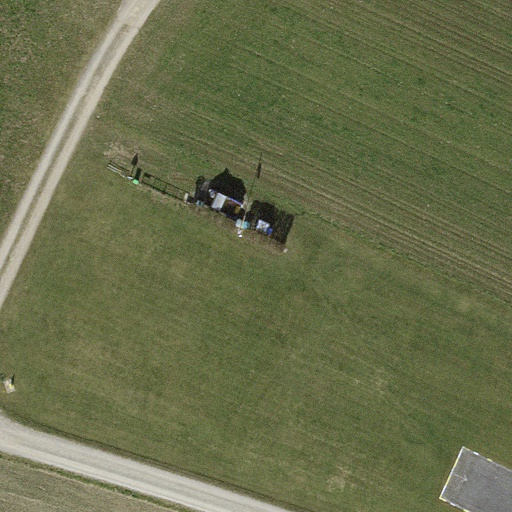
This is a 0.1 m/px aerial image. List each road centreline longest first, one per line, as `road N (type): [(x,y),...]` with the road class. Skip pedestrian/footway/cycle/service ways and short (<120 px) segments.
road 1 (track): [(0,281),(145,0)]
road 2 (track): [(244,511),(0,436)]
